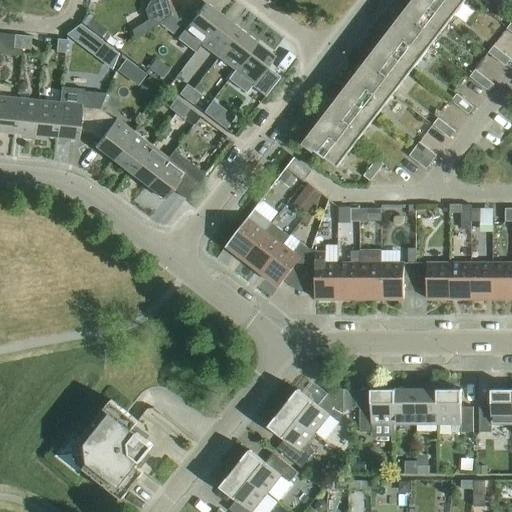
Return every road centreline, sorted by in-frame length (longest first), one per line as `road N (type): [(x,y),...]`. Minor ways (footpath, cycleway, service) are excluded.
road 1 (residential): [(321,60),(171,260)]
road 2 (residential): [(511,345),(275,345)]
road 3 (residential): [(275,345),(262,379),(157,511)]
road 4 (residential): [(0,176),(73,187),(171,260)]
road 5 (residential): [(511,83),(441,173),(440,194)]
road 6 (residential): [(171,260),(275,345)]
road 7 (residential): [(321,179),(340,196),(440,194)]
